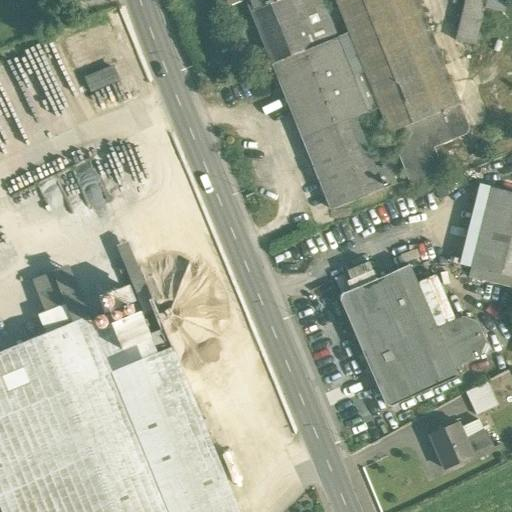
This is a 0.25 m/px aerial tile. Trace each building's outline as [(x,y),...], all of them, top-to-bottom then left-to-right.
[(247,0),(269,53),(283,47),(287,58),(311,49),(310,48),(291,0),(247,0)] [(291,0),(310,48),(338,37),(323,0),(291,0)] [(418,0),(336,0),(349,33),(365,71),(390,133),(442,112),(460,105),(418,0)] [(465,0),(461,19),(481,24),(486,0),(465,0)] [(481,24),(461,19),(456,39),(476,44),(481,24)] [(349,33),(338,37),(354,75),(365,71),(349,33)] [(338,37),(310,48),(311,49),(287,58),(273,64),(303,138),(355,118),(368,112),(354,75),(338,37)] [(112,66),(86,77),(91,89),(117,79),(112,66)] [(460,105),(442,112),(453,140),(464,135),(466,134),(468,132),(469,128),(468,125),(460,105)] [(442,112),(390,133),(411,185),(444,172),(434,148),(453,140),(442,112)] [(355,118),(303,138),(332,210),(384,190),(374,164),(355,118)] [(397,184),(387,158),(374,164),(384,190),(397,184)] [(511,191),(492,187),(472,268),(511,277),(511,191)] [(136,240),(124,246),(135,272),(148,266),(136,240)] [(412,268),(339,298),(385,409),(458,378),(454,370),(478,360),(484,345),(479,329),(464,323),(439,333),(412,268)] [(152,295),(108,314),(129,365),(173,346),(161,319),(170,316),(167,309),(159,313),(152,295)] [(129,365),(111,372),(87,315),(0,350),(0,496),(6,511),(240,511),(179,365),(180,365),(173,346),(129,365)] [(487,382),(466,392),(476,415),(498,405),(487,382)] [(449,420),(442,423),(444,429),(451,426),(449,420)] [(444,429),(430,435),(444,469),(473,456),(465,436),(459,423),(451,426),(444,429)] [(484,427),(465,436),(473,456),(493,448),(484,427)]
